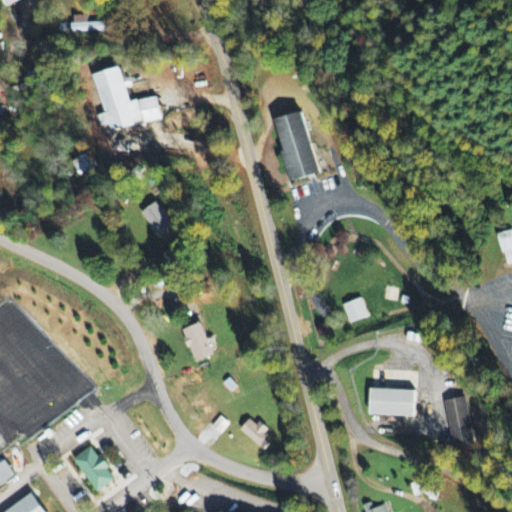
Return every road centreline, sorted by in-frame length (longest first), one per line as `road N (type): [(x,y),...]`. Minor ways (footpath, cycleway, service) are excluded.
road 1 (tertiary): [(335,511),(257,185),(203,0)]
road 2 (residential): [(328,477),(270,478),(197,448),(173,421),(143,348),(112,302),(0,236)]
road 3 (residential): [(223,66),(119,90),(85,155)]
